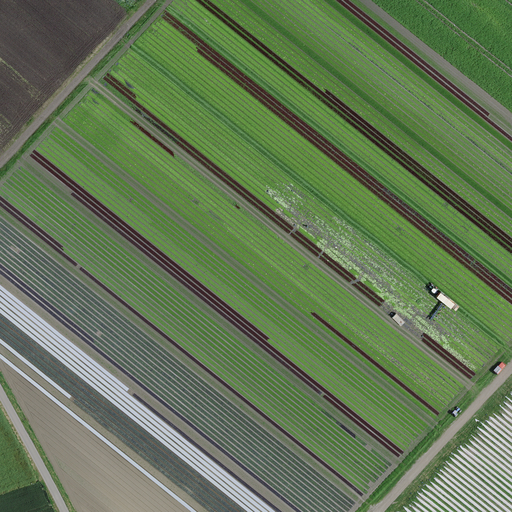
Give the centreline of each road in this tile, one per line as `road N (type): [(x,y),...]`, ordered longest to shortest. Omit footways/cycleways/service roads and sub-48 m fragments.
road 1 (track): [(0,161),(151,0)]
road 2 (track): [(377,511),(511,367)]
road 3 (track): [(64,511),(0,391)]
